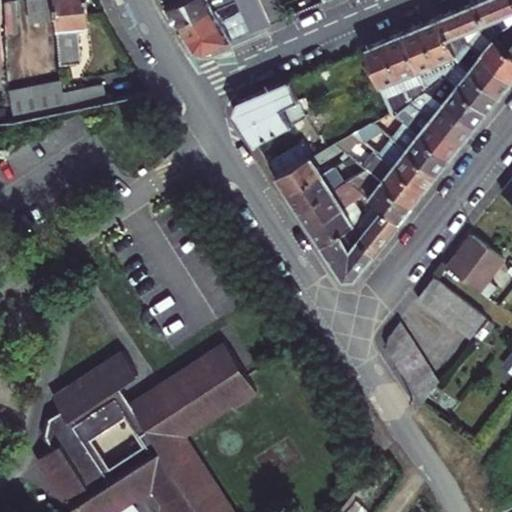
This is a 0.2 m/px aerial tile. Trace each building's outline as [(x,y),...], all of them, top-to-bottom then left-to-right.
[(28,0),(30,22),(41,20),(57,19),(54,0),(28,0)] [(54,0),(57,19),(62,64),(81,62),(77,27),(88,26),(84,0),(54,0)] [(178,0),(165,6),(177,24),(215,7),(211,0),(178,0)] [(203,51),(269,24),(259,0),(236,0),(237,1),(243,13),(238,16),(223,23),(187,39),(193,49),(203,51)] [(276,0),(259,0),(269,24),(283,18),(276,0)] [(474,0),(439,14),(456,51),(460,49),(465,48),(465,42),(473,36),(480,30),(486,25),(474,0)] [(511,0),(474,0),(486,25),(493,22),(498,30),(511,21),(511,0)] [(237,1),(232,3),(238,16),(243,13),(237,1)] [(187,39),(223,23),(217,10),(215,7),(177,24),(187,39)] [(439,14),(420,22),(442,73),(446,71),(457,62),(457,58),(463,56),(460,49),(456,51),(439,14)] [(412,25),(401,30),(425,86),(434,79),(440,75),(442,73),(420,22),(412,25)] [(489,36),(498,30),(493,22),(486,25),(480,30),(489,36)] [(425,86),(401,30),(383,38),(409,98),(424,87),(425,86)] [(511,53),(507,50),(491,38),(484,46),(473,36),(465,42),(479,52),(511,76),(511,53)] [(409,98),(383,38),(363,46),(391,110),(399,105),(406,99),(409,98)] [(499,94),(511,77),(511,76),(479,52),(472,61),(465,48),(460,49),(463,56),(457,58),(457,62),(466,69),(499,94)] [(499,94),(466,69),(453,85),(486,111),(499,94)] [(440,75),(446,79),(451,75),(446,71),(442,73),(440,75)] [(440,75),(434,79),(441,84),(446,79),(440,75)] [(233,111),(253,140),(288,122),(304,115),(288,79),(237,101),(233,111)] [(51,86),(37,88),(22,91),(11,93),(12,111),(13,122),(26,120),(41,117),(55,114),(66,112),(64,93),(63,83),(51,86)] [(486,111),(453,85),(442,101),(474,126),(482,116),(486,111)] [(66,112),(105,104),(101,86),(64,93),(66,112)] [(406,99),(429,117),(462,141),(474,126),(442,101),(424,87),(409,98),(406,99)] [(391,110),(405,122),(450,157),(462,141),(429,117),(423,125),(399,105),(391,110)] [(0,123),(13,122),(12,111),(0,112),(0,123)] [(371,121),(365,124),(374,131),(379,127),(371,121)] [(450,157),(405,122),(391,137),(404,148),(437,173),(450,157)] [(275,175),(286,192),(321,172),(316,163),(343,148),(335,141),(309,156),(275,175)] [(381,142),(374,150),(384,158),(424,189),(437,173),(404,148),(398,156),(381,142)] [(267,163),(275,175),(309,156),(302,143),(267,163)] [(335,158),(337,162),(350,155),(347,152),(335,158)] [(384,158),(372,173),(410,206),(418,196),(424,189),(384,158)] [(321,172),(286,192),(297,210),(332,189),(341,183),(332,165),(321,172)] [(370,197),(374,200),(399,220),(410,206),(372,173),(366,168),(347,179),(354,185),(364,192),(370,197)] [(297,210),(308,227),(342,206),(364,192),(354,185),(347,179),(341,183),(332,189),(297,210)] [(364,205),(367,209),(374,200),(370,197),(364,205)] [(367,209),(353,224),(359,234),(356,238),(374,252),(399,220),(374,200),(367,209)] [(313,234),(319,243),(338,233),(347,228),(353,224),(342,206),(308,227),(313,234)] [(359,234),(353,224),(347,228),(356,238),(359,234)] [(348,248),(338,233),(319,243),(343,278),(355,275),(374,252),(356,238),(348,248)] [(478,248),(454,279),(485,303),(510,272),(478,248)] [(421,312),(430,320),(448,300),(438,291),(421,312)] [(430,320),(441,329),(459,308),(448,300),(430,320)] [(441,329),(451,337),(468,316),(459,308),(441,329)] [(468,316),(451,337),(461,345),(478,324),(468,316)] [(478,324),(461,345),(471,354),(488,332),(478,324)] [(388,362),(393,371),(412,350),(402,335),(389,351),(388,362)] [(231,511),(184,440),(233,408),(235,411),(258,396),(248,381),(226,348),(131,408),(120,391),(139,379),(124,355),(55,400),(62,410),(49,418),(44,439),(53,452),(39,461),(66,502),(70,499),(76,508),(72,510),(72,511),(119,511),(152,491),(162,505),(160,511),(231,511)] [(412,350),(393,371),(400,383),(419,362),(412,350)] [(419,362),(400,383),(408,396),(426,375),(419,362)] [(426,375),(408,396),(415,408),(434,387),(426,375)] [(440,396),(434,387),(415,408),(421,419),(440,396)]
